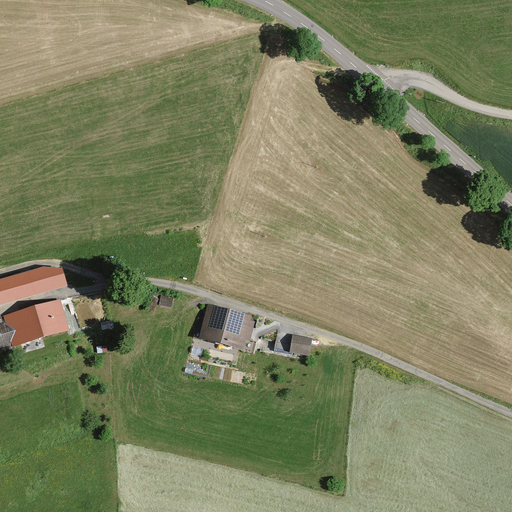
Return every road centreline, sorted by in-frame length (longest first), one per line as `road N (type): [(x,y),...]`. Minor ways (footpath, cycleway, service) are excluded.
road 1 (tertiary): [(511,204),(368,77),(262,0)]
road 2 (track): [(0,274),(41,261),(144,281)]
